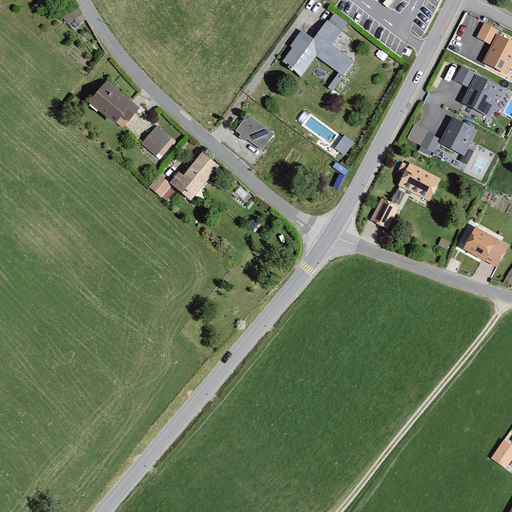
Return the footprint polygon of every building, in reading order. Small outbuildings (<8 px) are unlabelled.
[(309,33),(288,60),(304,73),(320,54),(347,75),(357,62),(336,46),(346,32),(331,20),(316,39),(309,33)] [(502,31),(487,24),(480,39),(493,45),(481,69),(511,84),(511,82),(511,43),(499,37),(502,31)] [(504,87),(463,69),(457,83),(469,88),(461,107),(489,120),(504,87)] [(142,107),(108,81),(91,104),(125,129),(142,107)] [(278,133),(251,114),(237,132),(265,152),(278,133)] [(427,130),(419,145),(437,154),(442,144),(466,157),(481,128),(457,116),(445,139),(427,130)] [(174,138),(159,126),(142,145),(157,157),(174,138)] [(346,154),(355,141),(345,135),(336,148),(346,154)] [(295,149),(284,163),(298,173),(309,159),(295,149)] [(161,176),(150,189),(165,201),(176,187),(194,203),(224,168),(206,151),(184,176),(180,173),(170,184),(161,176)] [(446,179),(413,163),(400,189),(434,205),(446,179)] [(401,204),(406,193),(398,190),(393,200),(401,204)] [(402,207),(385,200),(375,221),(391,229),(402,207)] [(505,241),(481,229),(469,253),(493,265),(505,241)] [(511,458),(511,447),(504,443),(493,459),(506,468),(511,458)]
